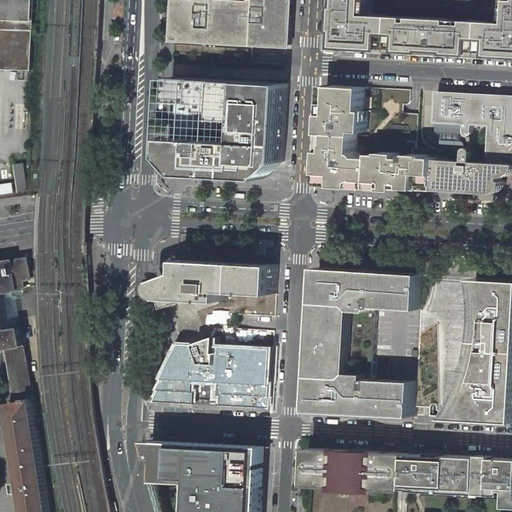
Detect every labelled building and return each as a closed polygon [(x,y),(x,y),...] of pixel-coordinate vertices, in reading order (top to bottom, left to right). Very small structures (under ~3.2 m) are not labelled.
[(34,0),(3,0),(1,68),(32,69),(34,0)] [(294,2),(234,0),(178,0),(177,20),(176,39),(253,42),(292,44),(294,2)] [(338,0),(337,29),(343,29),(342,48),(397,52),(406,52),(430,53),(431,52),(448,53),(448,54),(483,56),(511,57),(511,0),(509,0),(509,1),(511,1),(511,22),(508,22),(485,21),(475,20),(471,20),(470,24),(454,23),(454,19),(441,19),(416,17),(416,21),(411,21),(411,17),(406,17),(398,16),(373,15),(369,15),(370,0),(338,0)] [(285,162),(290,83),(172,77),(171,101),(197,102),(197,109),(221,110),(220,118),(244,119),(243,141),(188,138),(188,135),(180,135),(180,138),(170,138),(169,155),(171,155),(174,160),(177,164),(185,172),(185,173),(267,178),(285,162)] [(324,85),(322,124),(319,171),(324,172),(324,178),(331,183),(353,185),(353,180),(389,182),(389,187),(399,187),(399,182),(406,183),(406,188),(424,189),(424,184),(438,184),(440,158),(440,157),(430,156),(431,155),(413,153),(413,155),(408,154),(408,157),(396,156),(392,152),(383,152),(383,154),(374,153),(373,157),(359,156),(360,155),(357,153),(355,153),(356,127),(373,129),(374,120),(367,119),(368,87),(324,85)] [(489,161),(511,162),(511,95),(470,93),(470,98),(467,98),(463,98),(464,92),(438,91),(436,129),(436,131),(437,132),(439,133),(440,134),(441,134),(440,141),(440,151),(466,152),(466,145),(465,142),(463,141),(462,140),(462,124),(466,124),(465,132),(466,134),(468,136),(470,136),(472,135),(473,133),(474,124),(491,125),(489,161)] [(438,184),(438,189),(455,190),(498,193),(504,190),(506,187),(508,180),(505,180),(505,176),(510,176),(511,175),(511,162),(489,161),(477,160),(477,150),(476,148),(475,147),(473,147),(471,147),(470,148),(469,150),(469,160),(440,158),(438,184)] [(24,163),(15,165),(19,192),(28,190),(24,163)] [(324,172),(319,171),(319,183),(331,183),(324,178),(324,172)] [(13,183),(0,184),(0,194),(14,192),(13,183)] [(0,349),(8,348),(17,403),(10,404),(23,481),(17,482),(19,492),(24,491),(27,511),(51,511),(21,328),(8,330),(2,292),(23,288),(25,286),(24,279),(28,278),(31,276),(28,258),(0,262),(0,349)] [(278,293),(279,264),(183,260),(184,271),(160,279),(158,284),(158,289),(159,293),(165,297),(227,300),(227,290),(273,293),(278,293)] [(371,270),(319,267),(314,370),(312,410),(364,413),(394,414),(416,415),(418,381),(397,380),(376,378),(380,306),(422,309),(424,274),(371,270)] [(461,398),(451,416),(448,417),(511,420),(511,279),(476,277),(478,278),(480,292),(481,306),(481,315),(480,330),(477,347),(474,363),(466,385),(461,398)] [(196,404),(197,380),(209,381),(223,381),(222,405),(271,408),(274,348),(271,348),(219,345),(220,336),(208,340),(202,342),(186,341),(155,401),(196,404)] [(193,441),(153,439),(169,493),(173,511),(261,511),(264,485),(267,485),(269,445),(193,441)] [(392,452),(312,447),(310,483),(350,485),(353,487),(355,488),(365,489),(367,488),(370,486),(398,488),(403,488),(410,489),(410,488),(411,453),(405,452),(392,452)] [(511,457),(506,458),(432,454),(414,453),(411,453),(410,488),(412,488),(420,489),(453,491),(453,489),(459,489),(459,492),(467,492),(467,490),(481,490),(481,489),(494,489),(493,493),(505,494),(505,490),(509,490),(508,503),(511,503),(511,457)]
